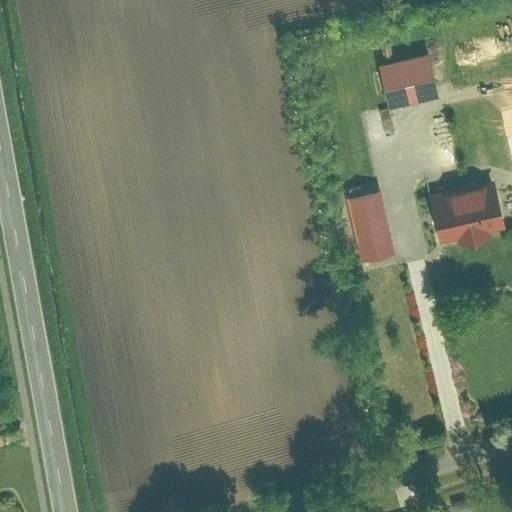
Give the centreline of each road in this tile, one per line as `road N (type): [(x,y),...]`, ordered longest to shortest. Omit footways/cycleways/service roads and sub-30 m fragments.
road 1 (tertiary): [(64,511),(0,149)]
road 2 (residential): [(325,511),(511,459)]
